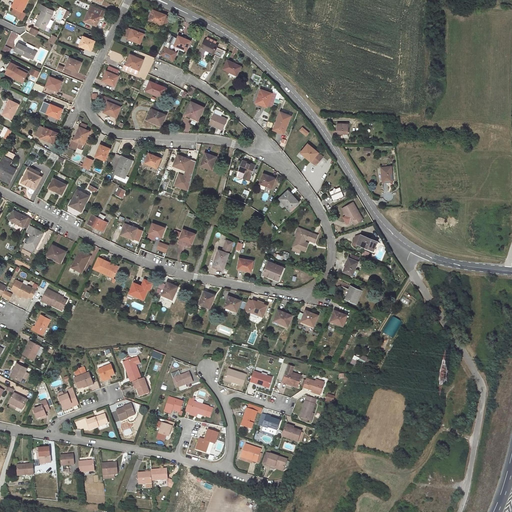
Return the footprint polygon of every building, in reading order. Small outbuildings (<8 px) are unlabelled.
[(28,0),(16,0),(16,1),(17,1),(14,8),(22,12),(28,0)] [(39,18),(35,25),(45,30),(47,26),(50,19),(52,15),(51,15),(53,11),(41,5),(39,9),(43,10),(40,16),(39,18)] [(149,10),(145,18),(149,19),(149,20),(153,21),(153,22),(162,26),(162,25),(166,16),(162,14),(153,10),(153,11),(149,10)] [(100,16),(88,12),(85,21),(89,22),(89,23),(94,25),(94,24),(97,24),(100,16)] [(145,31),(133,26),(132,29),(127,28),(124,36),(133,39),(133,40),(138,43),(139,41),(141,42),(145,31)] [(32,28),(29,33),(36,36),(38,31),(32,28)] [(175,36),(168,33),(167,36),(158,53),(162,55),(173,61),(177,53),(169,49),(172,44),(175,45),(186,50),(190,41),(183,38),(182,38),(178,37),(178,38),(175,37),(175,36)] [(95,41),(83,37),(80,45),(82,46),(82,47),(87,49),(92,50),(95,41)] [(218,46),(205,39),(201,48),(206,50),(213,54),(214,54),(218,46)] [(25,46),(18,42),(14,50),(29,58),(30,57),(33,51),(33,50),(25,46)] [(12,49),(5,45),(1,52),(8,56),(12,49)] [(143,60),(130,55),(126,64),(124,69),(136,74),(138,69),(139,70),(143,60)] [(81,63),(70,58),(66,66),(69,67),(68,68),(73,70),(78,71),(81,63)] [(241,67),(227,60),(223,69),(237,76),(241,67)] [(11,63),(6,73),(13,77),(15,73),(17,75),(16,77),(24,81),(28,72),(21,68),(20,68),(18,67),(11,63)] [(119,70),(109,66),(107,71),(103,80),(107,82),(112,84),(112,83),(115,84),(119,76),(117,75),(119,70)] [(40,72),(32,68),(30,73),(37,77),(40,72)] [(16,77),(17,75),(15,73),(13,77),(13,78),(23,82),(24,81),(16,77)] [(62,81),(50,77),(46,86),(51,87),(50,88),(56,90),(56,89),(59,90),(62,81)] [(156,86),(154,85),(151,93),(163,98),(166,89),(162,87),(157,84),(156,86)] [(193,97),(196,91),(191,87),(188,93),(193,97)] [(272,94),(262,90),(261,93),(260,92),(259,95),(260,95),(257,103),(267,107),(272,94)] [(120,107),(111,103),(112,100),(101,95),(98,104),(101,105),(100,108),(104,110),(104,112),(108,113),(108,114),(114,116),(114,115),(117,116),(121,107),(120,107)] [(19,105),(9,100),(2,114),(11,119),(19,105)] [(63,109),(44,101),(40,111),(47,114),(47,113),(51,115),(59,118),(63,109)] [(203,108),(191,102),(186,114),(191,117),(198,120),(203,108)] [(166,115),(152,109),(148,118),(156,122),(156,123),(161,126),(166,115)] [(292,116),(280,111),(272,130),(284,135),(292,116)] [(227,119),(214,113),(209,124),(222,130),(227,119)] [(348,125),(338,124),(337,131),(332,130),(333,133),(344,135),(344,134),(348,134),(348,125)] [(58,133),(45,127),(40,137),(44,138),(43,139),(49,141),(50,141),(54,143),(58,133)] [(85,129),(80,127),(79,130),(78,130),(75,138),(74,140),(72,139),(70,146),(76,149),(77,147),(81,148),(84,142),(85,143),(90,131),(85,129)] [(318,152),(308,144),(301,152),(305,155),(304,156),(309,159),(310,158),(317,164),(323,157),(318,153),(318,152)] [(110,149),(102,145),(101,148),(100,147),(97,153),(98,154),(96,157),(105,160),(110,149)] [(10,169),(8,168),(9,166),(15,155),(8,151),(0,165),(0,173),(2,175),(0,178),(9,183),(14,174),(8,171),(10,169)] [(157,157),(149,153),(145,163),(157,168),(161,159),(157,157)] [(216,157),(205,153),(201,166),(212,170),(214,164),(213,164),(216,157)] [(132,161),(116,154),(111,167),(115,169),(117,169),(115,173),(116,174),(125,178),(126,176),(132,161)] [(196,162),(178,155),(174,166),(179,168),(179,167),(186,170),(184,176),(179,174),(174,185),(182,188),(183,185),(189,187),(196,162)] [(255,165),(243,160),(239,171),(243,172),(245,173),(244,178),(250,180),(251,176),(255,165)] [(16,169),(9,166),(8,168),(10,169),(8,171),(14,174),(16,169)] [(383,183),(393,182),(391,166),(381,167),(383,183)] [(29,170),(28,170),(21,182),(30,187),(35,189),(42,177),(39,175),(29,170)] [(271,177),(264,174),(260,183),(261,184),(266,186),(272,188),(275,179),(271,178),(271,177)] [(54,178),(49,188),(62,194),(67,185),(54,178)] [(116,195),(121,198),(125,190),(120,187),(116,195)] [(343,194),(340,188),(336,190),(334,190),(330,192),(333,199),(343,194)] [(89,196),(77,190),(70,205),(75,208),(76,206),(83,209),(89,196)] [(297,200),(289,192),(286,195),(285,193),(279,199),(291,211),(298,204),(296,201),(297,200)] [(363,220),(353,203),(342,209),(350,222),(352,220),(355,225),(363,220)] [(32,220),(14,211),(10,220),(16,223),(15,227),(15,228),(20,230),(21,230),(23,227),(27,229),(29,226),(32,220)] [(108,223),(103,220),(105,216),(100,213),(98,218),(92,215),(87,223),(94,227),(96,228),(103,231),(108,223)] [(166,226),(157,223),(157,225),(153,223),(150,231),(152,231),(151,233),(157,236),(157,235),(162,237),(165,228),(166,226)] [(138,228),(125,224),(121,234),(129,236),(129,237),(134,239),(138,228)] [(26,244),(25,243),(23,248),(32,253),(35,248),(35,249),(43,233),(29,226),(27,229),(26,232),(31,235),(26,244)] [(318,235),(300,228),(297,237),(293,247),(301,250),(305,251),(308,243),(305,242),(306,239),(315,243),(318,235)] [(196,234),(183,229),(180,238),(184,240),(184,241),(191,243),(192,241),(193,241),(196,234)] [(377,241),(361,235),(357,244),(374,251),(376,246),(377,243),(377,241)] [(169,245),(160,242),(158,249),(166,252),(169,245)] [(232,246),(225,243),(222,252),(219,250),(213,267),(223,270),(231,246),(232,246)] [(63,250),(53,245),(47,256),(61,263),(66,253),(62,251),(63,250)] [(90,256),(92,251),(86,247),(83,252),(89,255),(90,256)] [(83,252),(80,251),(72,267),(82,272),(86,264),(85,264),(89,255),(83,252)] [(357,262),(359,258),(351,255),(350,259),(349,258),(346,266),(344,272),(353,275),(355,276),(357,271),(355,270),(358,262),(357,262)] [(93,268),(99,271),(114,278),(118,269),(111,265),(111,263),(98,257),(93,268)] [(253,261),(240,258),(238,269),(251,271),(253,261)] [(270,262),(269,262),(264,274),(279,280),(284,268),(272,263),(270,262)] [(153,283),(144,279),(141,286),(134,283),(130,293),(139,296),(138,297),(143,299),(148,289),(150,290),(153,283)] [(33,298),(37,289),(33,287),(32,288),(17,280),(12,290),(18,293),(22,295),(28,298),(29,296),(33,298)] [(178,287),(168,282),(161,297),(165,299),(166,296),(172,299),(176,292),(178,287)] [(362,291),(351,286),(349,290),(350,290),(351,291),(350,292),(349,291),(346,299),(356,303),(362,291)] [(41,300),(50,304),(51,301),(58,305),(57,306),(63,309),(67,300),(63,298),(63,297),(47,289),(41,300)] [(215,295),(204,291),(199,304),(209,308),(212,301),(213,301),(215,295)] [(241,301),(229,296),(225,306),(232,309),(237,311),(241,301)] [(264,303),(258,300),(258,302),(253,300),(253,301),(248,299),(247,302),(244,310),(243,312),(244,312),(243,315),(247,316),(248,313),(258,317),(258,314),(263,316),(267,306),(263,304),(264,303)] [(292,316),(278,310),(274,320),(283,324),(288,326),(292,316)] [(318,315),(306,310),(302,320),(309,323),(309,324),(314,326),(318,315)] [(347,315),(335,310),(331,320),(338,323),(338,324),(343,326),(347,315)] [(45,317),(41,315),(35,327),(33,326),(32,329),(42,335),(50,320),(45,317)] [(40,346),(30,340),(23,355),(33,360),(36,354),(40,346)] [(141,378),(134,359),(125,362),(128,369),(127,370),(131,382),(141,378)] [(27,368),(17,363),(14,370),(11,376),(21,381),(23,377),(25,371),(27,368)] [(115,375),(111,365),(99,370),(103,381),(107,380),(106,378),(110,376),(115,375)] [(301,376),(292,372),(294,367),(289,365),(283,382),(290,384),(291,383),(298,386),(301,376)] [(76,376),(86,372),(84,366),(73,371),(76,376)] [(247,375),(228,368),(225,379),(232,381),(244,385),(247,375)] [(193,381),(190,372),(181,376),(179,370),(171,373),(176,388),(178,387),(179,387),(186,384),(193,381)] [(273,377),(253,371),(250,381),(269,388),(270,387),(272,378),(273,377)] [(93,383),(89,373),(75,378),(79,389),(84,386),(93,383)] [(315,380),(307,377),(306,380),(303,387),(312,390),(321,393),(324,384),(315,380)] [(150,393),(144,378),(133,382),(136,389),(137,389),(140,397),(150,393)] [(27,400),(14,393),(9,403),(10,404),(17,407),(22,410),(27,400)] [(71,395),(69,396),(68,394),(64,395),(59,398),(63,407),(64,407),(72,404),(73,405),(78,403),(75,394),(71,395)] [(317,399),(307,396),(305,400),(300,417),(304,418),(308,420),(311,413),(312,413),(317,399)] [(180,412),(180,411),(183,402),(169,397),(164,411),(171,413),(172,409),(180,412)] [(50,410),(46,400),(41,402),(42,406),(34,409),(37,419),(44,416),(47,415),(45,412),(50,410)] [(194,401),(189,400),(186,411),(190,413),(190,411),(198,414),(206,417),(206,416),(210,417),(213,408),(209,407),(209,406),(194,401)] [(262,409),(249,404),(247,409),(257,412),(260,413),(262,409)] [(135,415),(132,405),(124,408),(125,410),(117,412),(120,421),(135,415)] [(257,412),(247,409),(245,417),(246,417),(243,426),(251,429),(257,412)] [(95,417),(86,420),(90,429),(98,426),(98,425),(108,422),(105,414),(97,417),(97,418),(96,418),(95,417)] [(275,418),(267,415),(263,427),(268,429),(269,427),(277,430),(280,421),(274,419),(275,418)] [(82,425),(87,424),(85,418),(74,421),(76,429),(83,428),(82,425)] [(175,423),(165,420),(164,423),(157,421),(156,426),(161,428),(157,439),(164,441),(166,436),(169,437),(171,431),(172,426),(174,427),(175,423)] [(302,431),(293,429),(294,427),(286,424),(282,436),(298,441),(299,441),(301,432),(302,431)] [(219,433),(208,430),(205,440),(200,438),(197,447),(200,448),(200,450),(206,452),(210,442),(215,444),(219,433)] [(261,450),(245,444),(241,457),(253,461),(257,462),(260,453),(261,450)] [(44,448),(37,448),(37,453),(37,456),(40,456),(40,459),(41,464),(51,463),(50,447),(45,447),(45,448),(44,448)] [(287,459),(267,452),(262,464),(270,466),(270,468),(274,470),(275,468),(276,465),(284,468),(287,459)] [(74,454),(60,455),(61,465),(61,466),(63,465),(75,464),(74,454)] [(94,460),(79,461),(80,472),(95,471),(94,460)] [(118,474),(117,462),(102,463),(103,475),(104,475),(115,474),(118,474)] [(33,464),(17,465),(18,475),(34,474),(33,464)] [(167,468),(151,470),(151,472),(152,480),(154,480),(155,487),(168,486),(172,487),(174,482),(168,478),(167,468)] [(151,472),(138,473),(139,484),(146,483),(152,483),(152,480),(151,472)]
